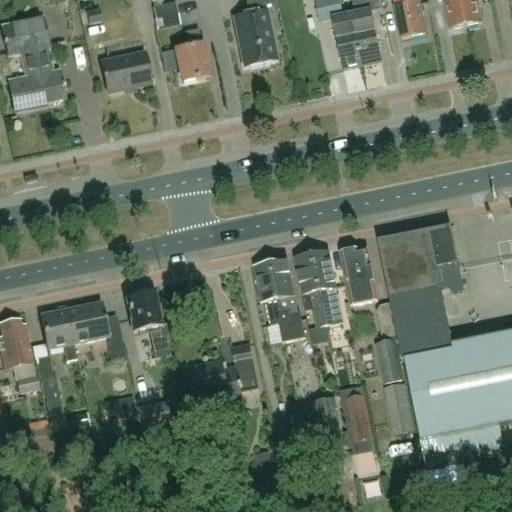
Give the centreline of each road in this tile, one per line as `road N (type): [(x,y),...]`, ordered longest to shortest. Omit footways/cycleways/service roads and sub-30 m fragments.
road 1 (primary): [(511,115),(182,182)]
road 2 (primary): [(197,240),(511,176)]
road 3 (primary): [(0,281),(197,240)]
road 4 (primary): [(182,182),(0,222)]
